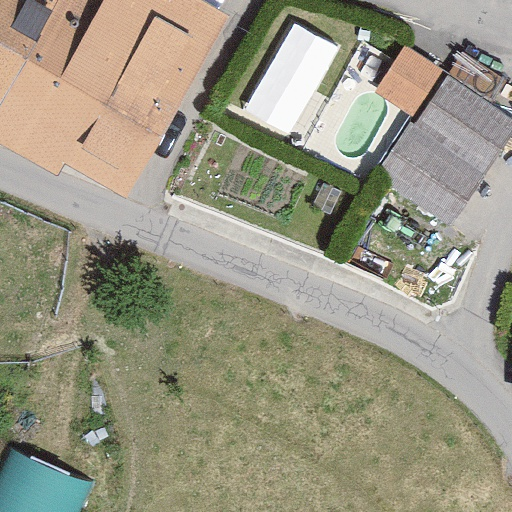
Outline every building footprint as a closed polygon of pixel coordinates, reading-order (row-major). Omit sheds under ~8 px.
[(0,0),(0,106),(59,0),(0,0)] [(59,0),(0,106),(0,111),(43,135),(45,132),(70,146),(68,149),(120,178),(219,0),(59,0)] [(246,104),(298,131),(346,38),(294,11),(246,104)] [(377,84),(416,108),(445,59),(406,35),(377,84)] [(454,221),(511,135),(511,124),(449,82),(386,175),(454,221)] [(0,511),(76,511),(92,470),(15,442),(0,484),(0,511)]
